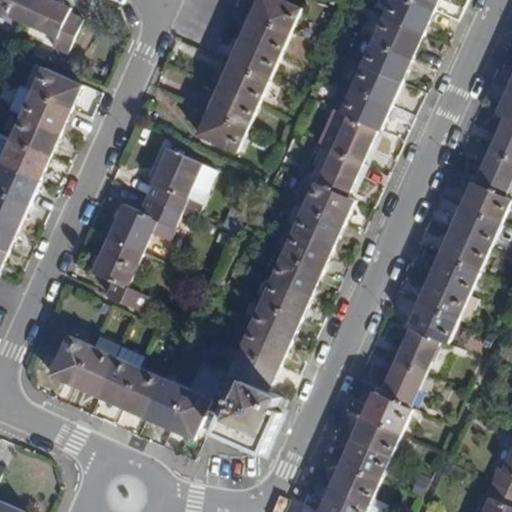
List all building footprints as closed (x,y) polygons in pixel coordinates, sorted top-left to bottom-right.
[(0,0),(0,11),(25,22),(35,0),(0,0)] [(53,0),(35,0),(25,22),(59,38),(55,48),(69,55),(85,19),(71,13),(73,9),(53,0)] [(287,0),(260,0),(200,136),(240,153),(304,7),(287,0)] [(394,0),(344,113),(351,116),(380,129),(383,130),(441,0),(394,0)] [(46,67),(35,91),(25,115),(3,163),(0,161),(0,277),(86,85),(46,67)] [(35,91),(21,85),(11,109),(25,115),(35,91)] [(511,87),(501,113),(508,116),(511,117),(511,87)] [(344,113),(335,109),(320,143),(322,144),(336,150),(351,116),(344,113)] [(351,116),(336,150),(365,163),(380,129),(351,116)] [(511,117),(508,116),(478,184),(507,197),(511,186),(511,117)] [(270,142),(258,136),(253,145),(265,151),(270,142)] [(336,150),(322,144),(307,178),(318,182),(320,183),(336,150)] [(170,148),(154,184),(155,185),(149,199),(183,214),(197,220),(204,206),(190,199),(189,199),(204,164),(170,148)] [(336,150),(320,183),(350,197),(365,163),(336,150)] [(219,170),(204,164),(189,199),(190,199),(204,206),(219,170)] [(307,178),(305,176),(294,201),(307,207),(318,182),(307,178)] [(297,230),(233,375),(247,381),(272,392),(357,200),(350,197),(320,183),(318,182),(307,207),(297,230)] [(475,182),(411,326),(414,327),(443,340),(450,344),(461,320),(472,296),(511,205),(511,198),(507,197),(478,184),(475,182)] [(126,203),(95,273),(116,282),(109,296),(144,312),(151,297),(130,287),(154,233),(171,241),(183,214),(149,199),(143,211),(126,203)] [(307,207),(294,201),(283,224),(297,230),(307,207)] [(242,212),(233,208),(224,229),(233,233),(242,212)] [(480,300),(472,296),(461,320),(470,324),(480,300)] [(414,327),(384,395),(413,408),(443,340),(414,327)] [(77,386),(95,346),(70,335),(52,374),(77,386)] [(96,347),(95,346),(77,386),(101,396),(118,357),(117,356),(122,346),(101,336),(96,347)] [(118,357),(101,396),(125,407),(142,368),(142,367),(146,356),(123,346),(118,357)] [(125,407),(149,418),(166,378),(142,368),(125,407)] [(149,418),(173,428),(190,389),(166,378),(149,418)] [(247,381),(241,395),(237,394),(220,432),(266,453),(283,414),(277,412),(283,397),(272,392),(247,381)] [(210,411),(215,400),(211,398),(190,389),(173,428),(197,439),(210,411)] [(376,391),(321,511),(369,511),(372,505),(415,409),(413,408),(384,395),(376,391)] [(511,452),(504,470),(499,468),(494,481),(511,489),(511,452)] [(0,466),(0,511),(30,511),(0,498),(0,482),(6,469),(0,466)] [(492,498),(485,511),(511,511),(511,489),(494,481),(487,496),(492,498)]
